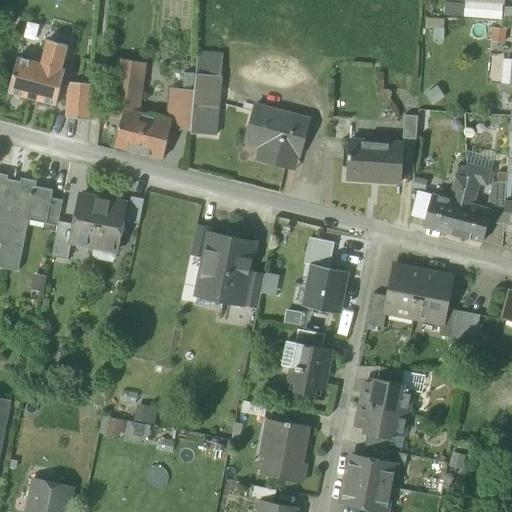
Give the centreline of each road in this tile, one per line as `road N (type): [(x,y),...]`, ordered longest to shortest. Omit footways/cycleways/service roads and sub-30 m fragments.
road 1 (residential): [(377,229),(0,130)]
road 2 (residential): [(377,229),(320,511)]
road 3 (residential): [(511,264),(377,229)]
